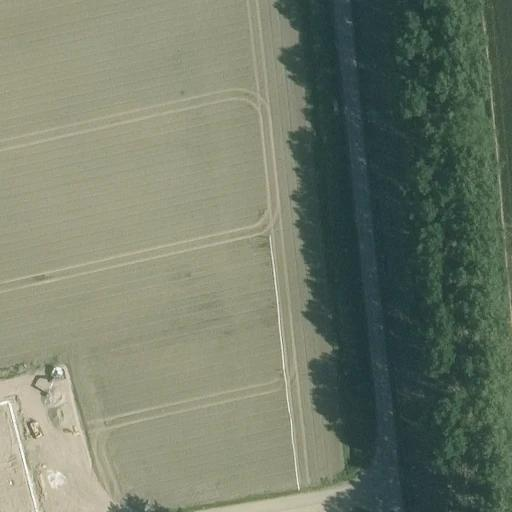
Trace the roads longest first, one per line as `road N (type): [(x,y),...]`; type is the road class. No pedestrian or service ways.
road 1 (unclassified): [(343,0),(396,511)]
road 2 (track): [(503,511),(456,0)]
